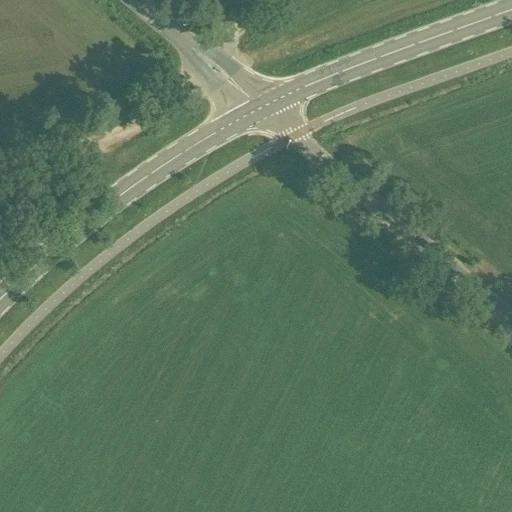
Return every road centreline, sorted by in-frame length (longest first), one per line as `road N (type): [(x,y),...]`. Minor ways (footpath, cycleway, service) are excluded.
road 1 (unclassified): [(511,321),(262,108)]
road 2 (primary): [(0,299),(93,216),(262,108)]
road 3 (primary): [(262,108),(511,11)]
road 4 (track): [(0,158),(137,123),(171,102),(207,61)]
road 5 (unclassified): [(262,108),(134,0)]
